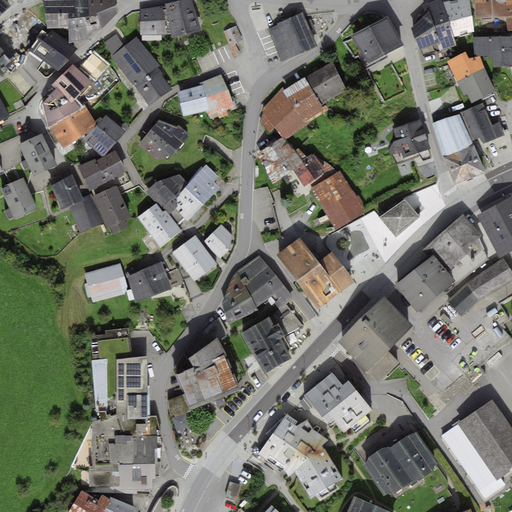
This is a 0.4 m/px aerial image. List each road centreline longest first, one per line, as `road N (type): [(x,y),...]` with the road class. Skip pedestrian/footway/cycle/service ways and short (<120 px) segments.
road 1 (residential): [(138,0),(37,98),(35,109),(70,169),(112,156),(189,82),(259,56)]
road 2 (residential): [(173,462),(164,377),(218,296),(245,229)]
road 3 (residential): [(327,335),(378,392),(395,388),(479,503)]
road 4 (residential): [(390,0),(421,118),(460,204)]
road 5 (tertiary): [(327,335),(200,481)]
road 6 (tertiary): [(460,204),(327,335)]
road 7 (residential): [(245,229),(253,116),(271,80)]
road 8 (residential): [(327,335),(265,244),(245,229)]
